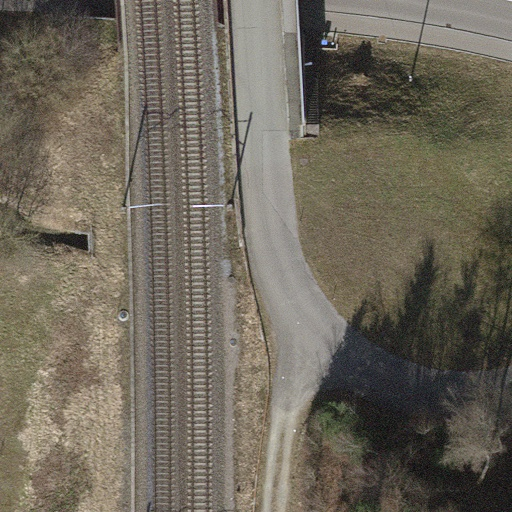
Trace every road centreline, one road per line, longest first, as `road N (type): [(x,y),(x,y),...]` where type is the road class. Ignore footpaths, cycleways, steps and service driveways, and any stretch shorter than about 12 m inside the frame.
road 1 (residential): [(511,385),(450,390),(381,376),(350,362),(305,321),(273,238),(259,31)]
road 2 (track): [(275,511),(305,321)]
